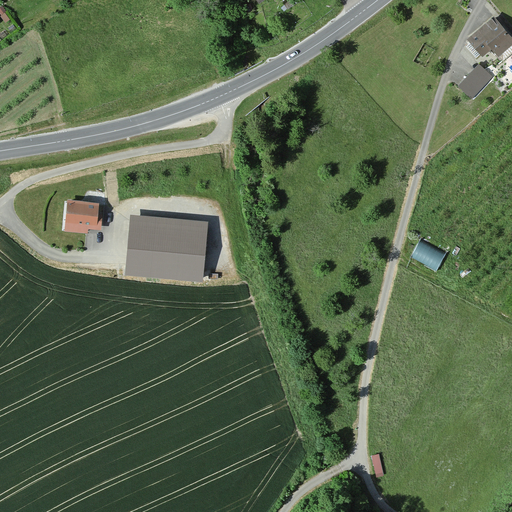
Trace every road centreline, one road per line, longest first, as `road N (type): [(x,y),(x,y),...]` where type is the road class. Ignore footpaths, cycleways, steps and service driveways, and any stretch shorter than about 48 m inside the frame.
road 1 (secondary): [(377,0),(294,58),(199,105),(118,130),(0,150)]
road 2 (track): [(221,95),(226,125),(217,138),(43,176),(0,204)]
